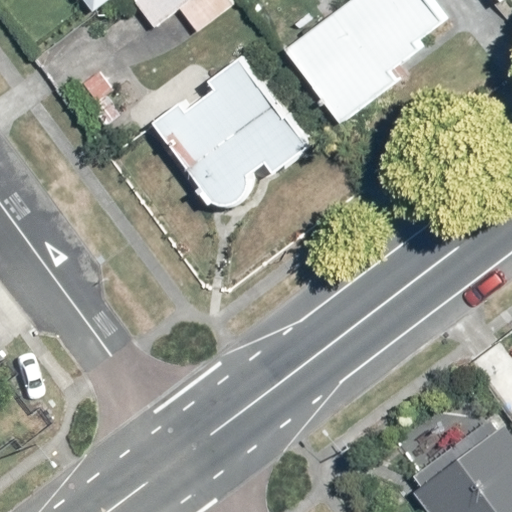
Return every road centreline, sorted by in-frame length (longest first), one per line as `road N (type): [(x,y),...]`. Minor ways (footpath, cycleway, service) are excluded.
road 1 (tertiary): [(511,206),(181,456)]
road 2 (residential): [(181,456),(0,208)]
